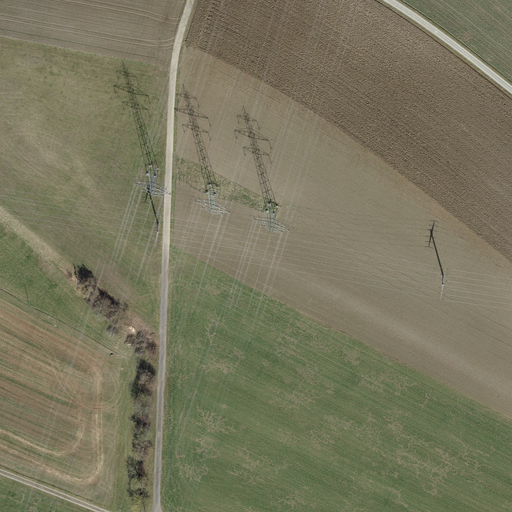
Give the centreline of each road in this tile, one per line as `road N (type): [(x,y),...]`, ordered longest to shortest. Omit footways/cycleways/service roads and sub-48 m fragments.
road 1 (track): [(155,511),(177,48),(192,0)]
road 2 (track): [(387,0),(511,91)]
